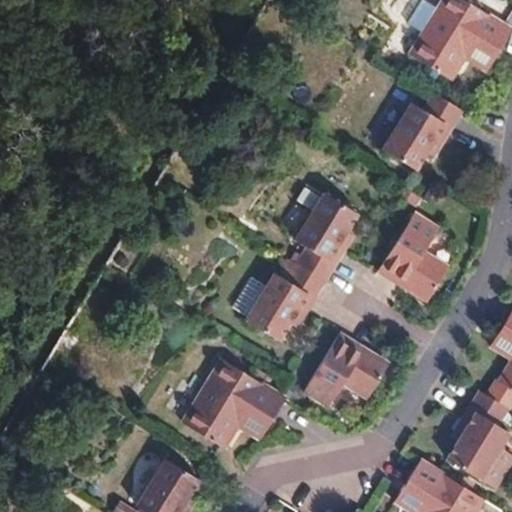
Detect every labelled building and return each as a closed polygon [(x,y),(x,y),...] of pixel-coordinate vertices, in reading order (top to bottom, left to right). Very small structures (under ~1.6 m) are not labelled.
[(418,0),(413,0),(401,20),(417,30),(431,7),(418,0)] [(460,50),(470,34),(491,47),(505,23),(466,0),(434,0),(431,7),(417,30),(405,49),(445,74),(460,50)] [(481,63),(491,47),(470,34),(460,50),(481,63)] [(431,134),(438,138),(459,103),(430,86),(419,104),(407,98),(380,143),(413,164),(424,146),(431,134)] [(431,150),(438,138),(431,134),(424,146),(431,150)] [(341,244),(342,242),(333,238),(341,225),(353,205),(321,187),(292,233),(304,240),(293,257),(322,275),(341,244)] [(433,222),(408,207),(374,264),(398,280),(423,294),(442,262),(418,247),(433,222)] [(349,229),(341,225),(333,238),(342,242),(349,229)] [(285,318),(293,305),(301,309),(303,306),(322,275),(293,257),(282,275),(272,269),(242,316),(274,335),(285,318)] [(511,333),(511,350),(509,355),(496,376),(493,374),(484,389),(505,402),(511,390),(511,302),(498,325),(511,333)] [(293,322),(301,309),(293,305),(285,318),(293,322)] [(488,341),(509,355),(511,350),(511,333),(498,325),(488,341)] [(364,391),(385,356),(360,341),(336,326),(300,386),(324,400),(339,376),(364,391)] [(246,400),(268,413),(282,391),(274,387),(219,353),(181,416),(221,441),(235,417),(246,400)] [(444,453),(477,473),(499,438),(505,428),(493,419),(505,402),(484,389),(476,384),(455,418),(462,423),(455,435),(444,453)] [(257,430),(268,413),(246,400),(235,417),(257,430)] [(447,430),(455,435),(462,423),(455,418),(447,430)] [(511,450),(511,446),(499,438),(477,473),(491,482),(511,450)] [(423,489),(412,505),(408,511),(488,511),(495,502),(477,490),(415,451),(401,474),(423,489)] [(179,503),(187,491),(197,473),(164,454),(136,500),(147,506),(143,511),(182,511),(185,508),(179,503)] [(390,491),(412,505),(423,489),(401,474),(390,491)] [(332,498),(355,498),(355,485),(332,485),(332,498)] [(193,495),(187,491),(179,503),(185,508),(193,495)]
